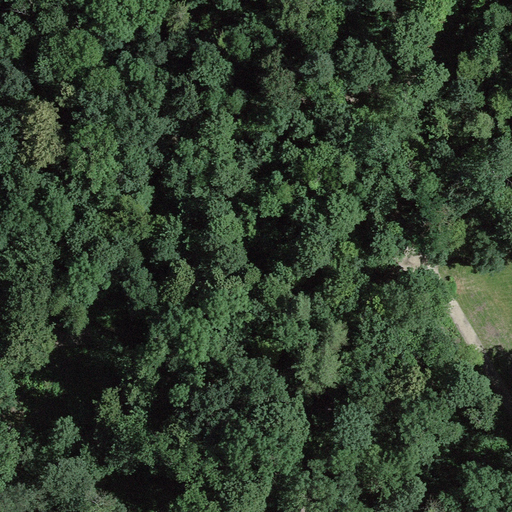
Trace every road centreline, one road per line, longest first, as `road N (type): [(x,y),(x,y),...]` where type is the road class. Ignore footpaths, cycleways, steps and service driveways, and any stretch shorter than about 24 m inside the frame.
road 1 (track): [(0,351),(186,328),(419,254),(511,237)]
road 2 (track): [(0,180),(194,127),(511,59)]
road 3 (track): [(300,0),(352,93),(419,254),(511,403)]
road 4 (track): [(419,254),(401,279),(282,370),(236,424),(205,511)]
